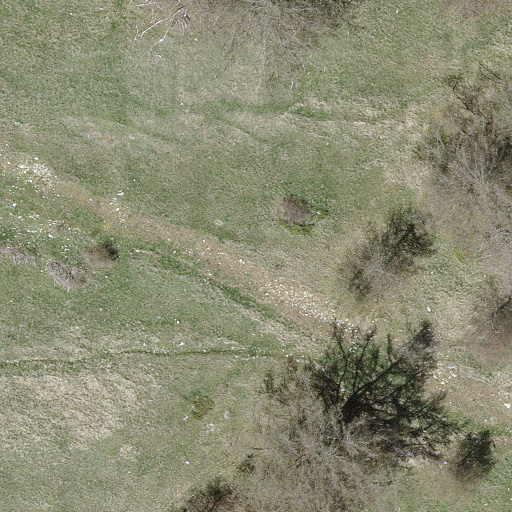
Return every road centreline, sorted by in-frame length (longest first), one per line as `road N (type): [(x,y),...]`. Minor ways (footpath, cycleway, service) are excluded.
road 1 (track): [(346,327),(0,135)]
road 2 (track): [(511,438),(346,327)]
